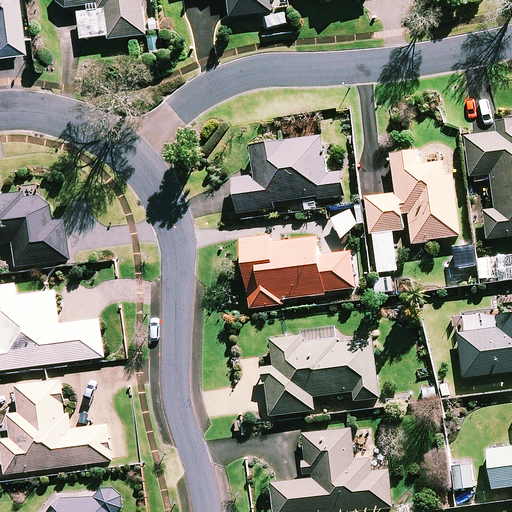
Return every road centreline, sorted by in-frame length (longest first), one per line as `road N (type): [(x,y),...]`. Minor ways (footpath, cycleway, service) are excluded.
road 1 (residential): [(511,38),(231,83),(172,113),(133,152)]
road 2 (residential): [(133,152),(175,229),(177,403),(208,511)]
road 3 (residential): [(0,111),(82,122),(133,152)]
